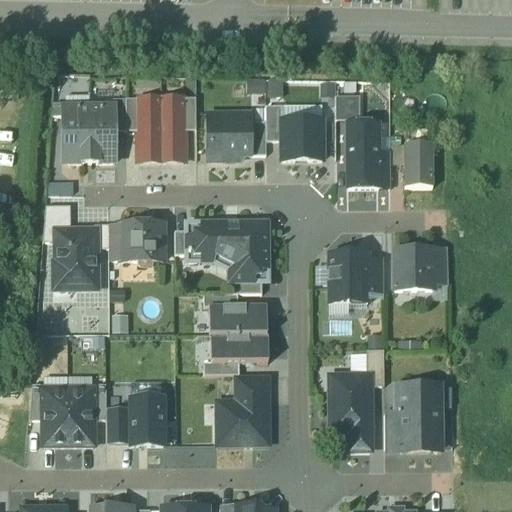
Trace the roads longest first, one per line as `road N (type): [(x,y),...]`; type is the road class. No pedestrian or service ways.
road 1 (residential): [(0,486),(308,486)]
road 2 (residential): [(308,486),(299,442),(299,267),(307,221)]
road 3 (residential): [(93,199),(273,200),(307,221)]
road 4 (residential): [(308,486),(451,487)]
road 5 (residential): [(307,221),(439,225)]
